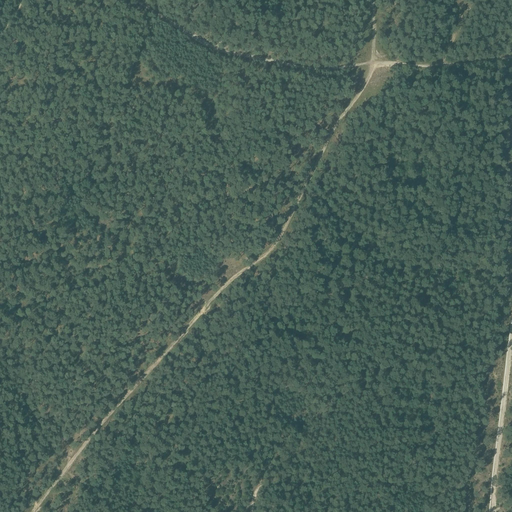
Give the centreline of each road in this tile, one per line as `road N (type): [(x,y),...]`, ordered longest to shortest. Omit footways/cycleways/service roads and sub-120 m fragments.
road 1 (track): [(33,511),(75,451),(223,284),(290,227),(370,71),(373,0)]
road 2 (unknown): [(135,0),(203,43),(325,67),(511,56)]
